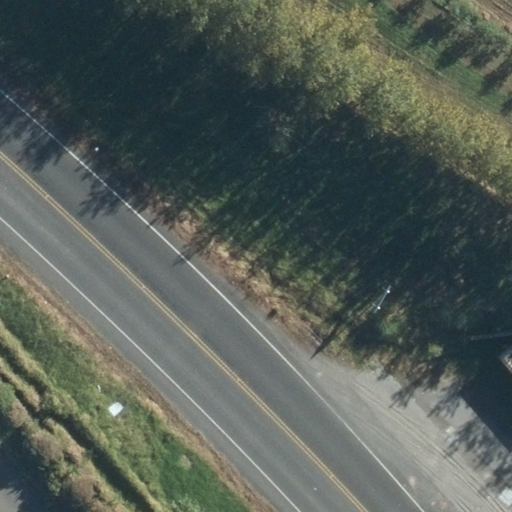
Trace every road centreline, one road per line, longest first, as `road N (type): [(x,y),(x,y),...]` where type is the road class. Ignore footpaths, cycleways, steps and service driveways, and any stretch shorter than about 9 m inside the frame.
road 1 (secondary): [(379,511),(338,461),(0,139)]
road 2 (track): [(99,511),(0,408)]
